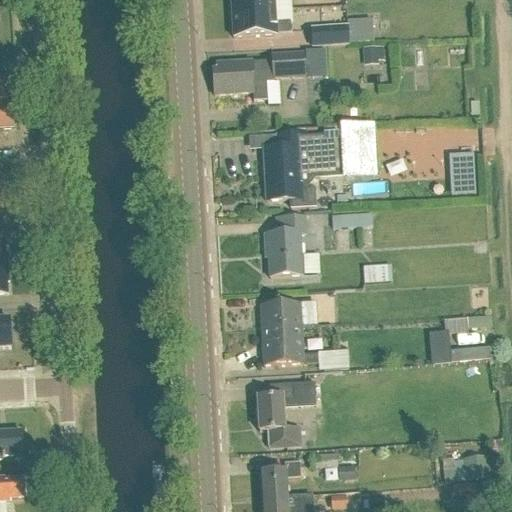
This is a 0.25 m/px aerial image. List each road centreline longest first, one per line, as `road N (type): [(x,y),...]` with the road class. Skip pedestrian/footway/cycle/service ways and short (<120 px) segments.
road 1 (secondary): [(207,511),(178,0)]
road 2 (unclassified): [(63,389),(37,0)]
road 3 (unclassified): [(70,511),(63,389)]
